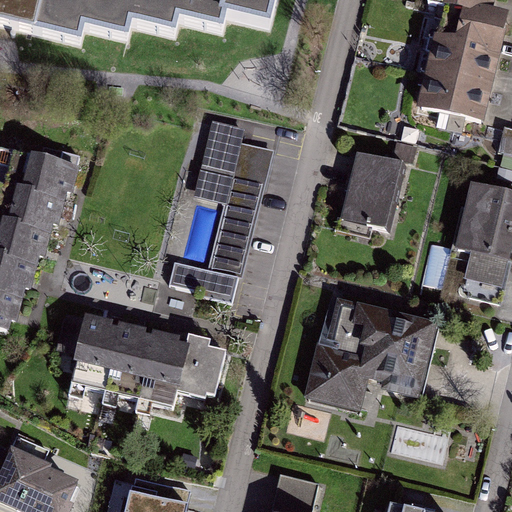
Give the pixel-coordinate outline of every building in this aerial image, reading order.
[(0,0),(0,26),(33,35),(41,0),(0,0)] [(41,0),(33,35),(81,47),(84,32),(128,43),(132,29),(175,39),(179,25),(223,35),(226,21),(270,31),(277,0),(41,0)] [(430,0),(430,1),(444,4),(419,106),(443,111),(439,128),(463,133),(467,118),(485,122),(511,10),(495,6),(496,0),(430,0)] [(207,276),(238,284),(271,157),(240,149),(207,276)] [(15,150),(5,184),(55,198),(65,165),(15,150)] [(407,173),(356,162),(342,226),(392,237),(407,173)] [(5,184),(0,202),(0,219),(45,232),(55,198),(5,184)] [(511,261),(511,203),(472,193),(458,248),(511,262),(511,261)] [(0,219),(0,255),(35,266),(45,232),(0,219)] [(0,255),(0,292),(25,300),(35,266),(0,255)] [(207,276),(179,267),(173,290),(231,306),(238,284),(207,276)] [(0,292),(0,329),(15,334),(25,300),(0,292)] [(432,333),(334,308),(309,409),(358,422),(365,393),(414,406),(432,333)] [(120,330),(83,322),(71,381),(108,388),(120,330)] [(157,337),(120,330),(108,388),(145,396),(157,337)] [(194,344),(157,337),(145,396),(182,403),(194,344)] [(231,352),(194,344),(182,403),(219,410),(231,352)] [(72,511),(82,488),(11,457),(0,481),(0,507),(11,511),(72,511)] [(280,480),(272,511),(314,511),(320,490),(280,480)] [(185,511),(186,510),(128,497),(125,511),(185,511)] [(428,511),(392,503),(390,511),(428,511)]
